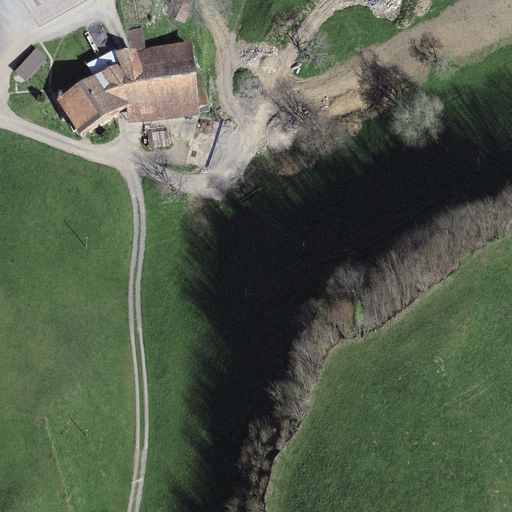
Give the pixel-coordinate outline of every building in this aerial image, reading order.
[(182,16),(188,0),(173,0),(169,10),(182,16)] [(127,123),(199,118),(194,45),(122,50),(123,63),(126,108),(127,123)] [(42,65),(32,56),(16,74),(26,83),(42,65)] [(123,63),(58,101),(80,137),(126,108),(123,63)] [(149,149),(169,146),(168,132),(147,134),(149,149)]
